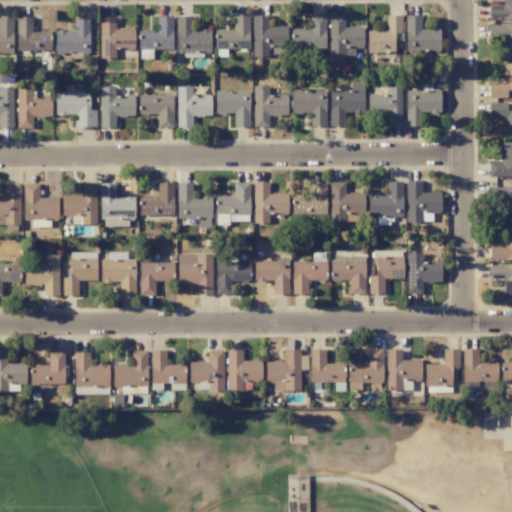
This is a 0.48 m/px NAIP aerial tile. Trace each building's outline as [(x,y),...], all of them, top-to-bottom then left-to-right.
[(291,44),(323,46),(325,18),(310,17),(309,30),(292,29),(291,44)] [(18,34),(30,34),(30,19),(19,19),(18,34)] [(133,116),(133,97),(114,97),(114,87),(101,87),(102,127),(114,127),(114,116),(133,116)] [(287,95),(268,96),(268,87),(253,87),(254,126),(268,126),(268,115),(287,115),(287,95)] [(48,116),(48,101),(32,101),(32,98),(27,98),(27,104),(22,104),(22,98),(18,98),(18,128),(32,128),(31,117),(48,116)] [(325,217),(325,182),(311,183),(311,196),(292,196),(292,217),(325,217)] [(344,182),(330,182),(331,223),(345,222),(345,212),(364,211),(363,193),(344,194),(344,182)] [(511,259),(511,245),(489,244),(489,259),(511,259)] [(421,293),(421,282),(440,281),(440,262),(421,263),(420,253),(405,253),(407,293),(421,293)] [(389,259),(389,266),(379,267),(380,279),(402,276),(400,257),(389,259)] [(294,271),(294,278),(319,279),(320,272),(310,272),(310,262),(292,262),(291,271),(294,271)] [(141,295),(153,295),(153,281),(171,281),(171,264),(141,264),(141,295)] [(509,266),(491,265),(490,279),(508,280),(509,266)] [(476,349),(463,349),(462,381),(495,381),(496,363),(476,362),(476,349)] [(343,381),(342,363),(324,364),(324,352),(310,352),(311,374),(320,374),(320,381),(343,381)] [(25,362),(0,363),(0,374),(0,375),(5,375),(5,383),(25,382),(25,362)] [(511,381),(511,362),(501,362),(501,381),(511,381)]
